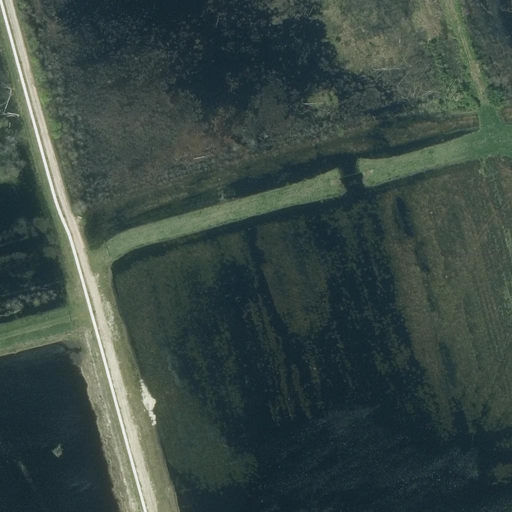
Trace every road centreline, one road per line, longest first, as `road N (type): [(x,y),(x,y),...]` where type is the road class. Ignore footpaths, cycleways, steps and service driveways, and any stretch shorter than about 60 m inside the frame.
road 1 (track): [(13,0),(89,278)]
road 2 (track): [(89,278),(150,511)]
